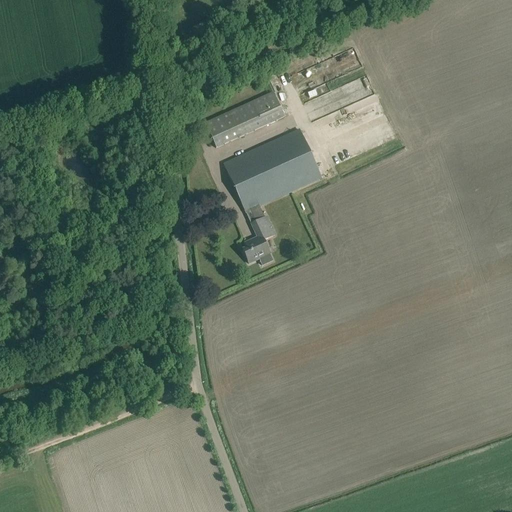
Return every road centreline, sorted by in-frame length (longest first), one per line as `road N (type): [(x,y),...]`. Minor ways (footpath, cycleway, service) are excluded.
road 1 (unclassified): [(239,511),(198,385),(151,0)]
road 2 (track): [(198,385),(0,462)]
road 3 (track): [(288,0),(158,82)]
